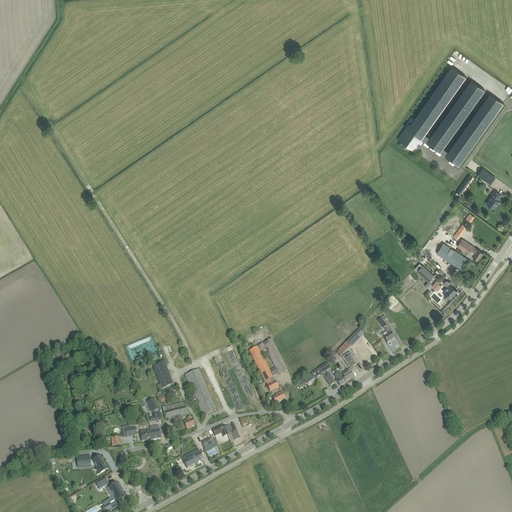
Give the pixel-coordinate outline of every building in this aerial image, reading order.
[(397,139),(401,141),(398,145),(404,150),(407,146),(416,152),(424,140),(459,165),(503,103),(490,93),(449,152),(443,148),(485,89),(471,80),(430,138),(424,134),(466,76),(452,66),(411,124),(409,123),(397,139)] [(477,175),(490,185),(496,177),(482,167),(477,175)] [(457,193),(460,195),(472,178),(468,176),(457,193)] [(497,200),(501,195),(495,191),(489,199),(490,199),(487,204),(494,209),(499,201),(497,200)] [(465,220),(470,223),(475,217),(470,213),(465,220)] [(453,236),(458,240),(467,227),(462,224),(453,236)] [(459,243),(457,246),(464,251),(468,254),(473,257),(478,260),(483,253),(477,249),(473,247),(473,246),(462,239),(459,243)] [(437,253),(460,269),(467,259),(443,243),(437,253)] [(417,271),(428,281),(429,281),(433,277),(433,276),(422,266),(417,271)] [(437,280),(431,286),(437,292),(442,286),(439,284),(440,283),(437,280)] [(447,287),(443,292),(450,299),(457,291),(451,285),(452,284),(449,281),(448,282),(447,281),(444,284),(447,287)] [(381,318),(378,320),(383,328),(387,326),(384,321),(387,319),(384,316),(381,318)] [(386,331),(381,334),(387,343),(395,338),(390,330),(389,330),(387,332),(386,331)] [(359,331),(349,340),(347,342),(352,346),(363,335),(359,331)] [(263,344),(279,375),(287,371),(272,339),(263,344)] [(257,345),(262,354),(266,351),(262,343),(257,345)] [(339,356),(350,346),(347,343),(336,353),(339,356)] [(267,386),(267,387),(270,392),(279,387),(276,381),(274,382),(272,378),(273,378),(257,346),(249,350),(265,382),(266,381),(268,385),(267,386)] [(345,359),(351,368),(356,365),(350,356),(349,356),(351,354),(349,352),(343,356),(345,359)] [(218,387),(206,359),(202,361),(214,389),(218,387)] [(152,366),(162,389),(173,384),(164,361),(152,366)] [(322,374),(331,368),(326,363),(314,371),(318,376),(321,373),(322,374)] [(185,375),(203,416),(216,410),(199,369),(185,375)] [(348,370),(341,374),(342,377),(346,382),(353,377),(350,372),(349,372),(348,370)] [(322,375),(330,386),(335,383),(327,371),(322,375)] [(342,377),(341,374),(339,372),(334,375),(337,380),(336,381),(340,386),(346,382),(342,377)] [(308,383),(315,378),(312,374),(303,380),(299,382),(302,387),(307,383),(308,383)] [(155,395),(162,403),(167,400),(168,401),(177,393),(172,387),(162,394),(160,392),(155,395)] [(273,398),(275,404),(285,399),(281,392),(275,395),(276,397),(273,398)] [(148,402),(151,413),(158,411),(155,400),(148,402)] [(164,415),(165,420),(189,414),(184,402),(162,407),(164,415)] [(149,418),(150,422),(162,420),(160,413),(156,414),(156,412),(152,414),(153,417),(149,418)] [(184,422),(186,429),(195,426),(191,417),(187,418),(188,421),(184,422)] [(212,430),(215,436),(221,433),(223,437),(231,434),(234,441),(240,438),(233,424),(225,427),(224,425),(212,430)] [(159,426),(150,428),(150,429),(150,431),(151,431),(152,440),(161,438),(160,433),(160,430),(159,426)] [(125,429),(126,436),(137,435),(136,428),(125,429)] [(243,429),(241,430),(244,437),(247,435),(255,432),(253,428),(250,429),(246,431),(245,428),(243,429)] [(150,429),(140,431),(140,433),(141,437),(142,442),(152,440),(151,431),(150,431),(150,429)] [(112,438),(113,447),(122,446),(121,437),(112,438)] [(213,445),(210,438),(202,443),(205,449),(213,445)] [(190,458),(183,462),(187,468),(203,459),(198,449),(188,455),(190,458)] [(90,456),(77,457),(77,465),(91,464),(91,466),(95,466),(99,473),(99,474),(108,469),(101,457),(93,461),(92,459),(90,459),(90,456)] [(107,477),(97,483),(100,488),(110,482),(107,477)] [(109,492),(110,491),(113,497),(112,497),(113,501),(103,506),(106,511),(105,511),(118,505),(116,501),(120,499),(119,498),(124,496),(117,484),(113,486),(112,486),(107,489),(109,492)]
